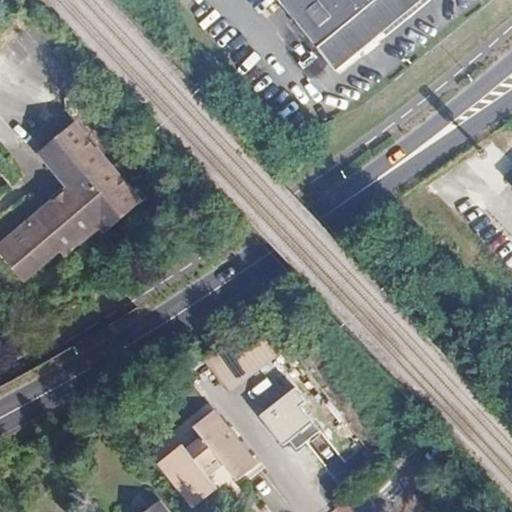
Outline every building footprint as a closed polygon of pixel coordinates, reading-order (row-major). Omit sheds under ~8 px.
[(284,0),(339,67),(425,0),(284,0)] [(106,230),(140,202),(74,120),(38,150),(66,184),(100,224),(106,230)] [(511,197),(511,171),(499,184),(511,197)] [(100,224),(66,184),(47,199),(80,240),(100,224)] [(64,253),(80,240),(47,199),(0,236),(0,251),(21,276),(57,245),(64,253)] [(245,345),(217,371),(234,389),(262,363),(245,345)] [(309,400),(299,388),(264,415),(287,445),(292,442),(298,450),(323,431),(305,407),(309,400)] [(226,463),(241,482),(262,465),(218,412),(197,428),(207,440),(191,452),(186,446),(164,465),(201,510),(223,492),(211,476),(226,463)]
